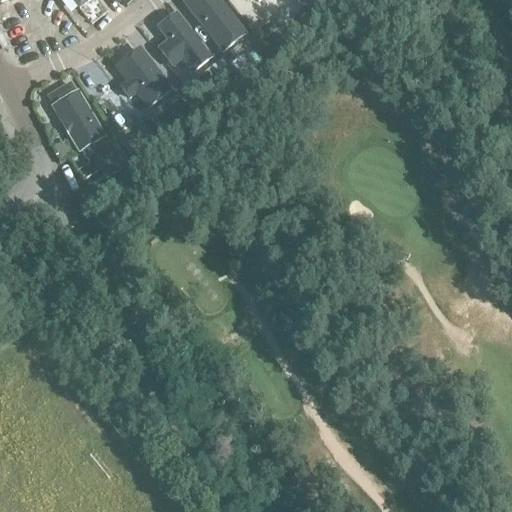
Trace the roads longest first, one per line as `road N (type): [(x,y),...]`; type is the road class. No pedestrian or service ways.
road 1 (unclassified): [(218,511),(83,246)]
road 2 (residential): [(6,86),(90,49),(153,0)]
road 3 (unclassified): [(70,223),(6,86)]
